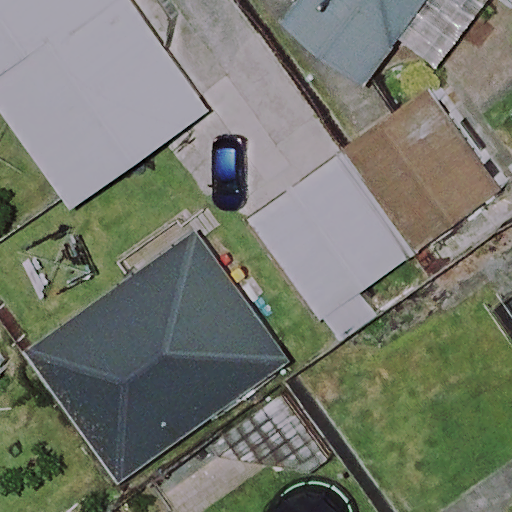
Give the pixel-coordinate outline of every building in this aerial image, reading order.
[(189,0),(160,21),(144,0),(0,0),(0,84),(82,197),(254,72),(201,0),(189,0)] [(371,80),(408,32),(441,57),(484,0),(291,0),(282,12),(371,80)] [(349,145),(427,242),(448,226),(471,256),(505,229),(481,199),(511,175),(433,77),(349,145)] [(427,242),(349,145),(256,220),(334,317),(427,242)] [(290,359),(200,236),(53,343),(144,466),(290,359)]
